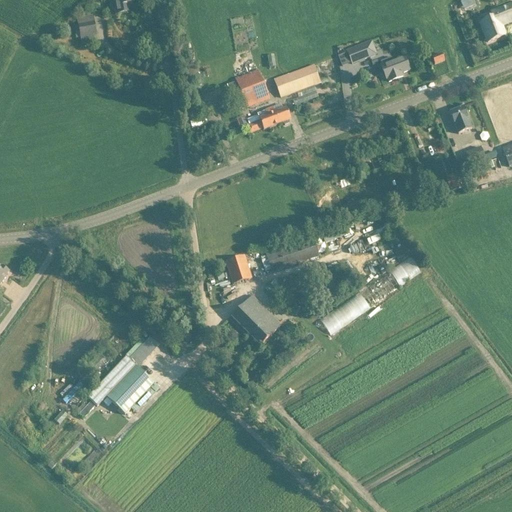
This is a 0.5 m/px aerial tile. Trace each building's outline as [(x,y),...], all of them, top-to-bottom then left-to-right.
[(109,0),(110,2),(109,2),(111,9),(115,11),(116,15),(118,15),(128,13),(127,5),(132,4),(131,0),(109,0)] [(511,23),(511,3),(490,12),(492,18),(478,23),(486,45),(507,37),(503,27),(511,23)] [(93,15),(77,18),(82,45),(95,43),(94,35),(96,34),(93,15)] [(364,44),(347,51),(347,52),(348,53),(351,63),(352,65),(370,58),(366,48),(365,45),(364,45),(364,44)] [(432,58),(435,65),(444,61),(442,54),(432,58)] [(274,55),(267,57),(270,69),(276,67),(274,55)] [(404,57),(393,61),(392,58),(388,59),(381,62),(382,65),(381,66),(386,80),(388,80),(389,83),(403,77),(401,73),(403,72),(404,73),(410,71),(404,57)] [(274,81),(277,89),(281,99),(321,84),(317,75),(314,66),(281,78),(274,81)] [(269,99),(258,71),(236,80),(247,108),(269,99)] [(324,79),(325,88),(332,87),(331,78),(324,79)] [(272,109),(265,112),(267,117),(266,117),(268,123),(277,119),(279,125),(291,121),(286,109),(283,110),(282,105),(272,109)] [(449,113),(453,123),(454,126),(458,135),(472,130),(468,121),(469,120),(467,117),(464,108),(449,113)] [(245,117),(235,120),(239,131),(248,127),(251,134),(263,129),(264,131),(279,125),(277,119),(268,123),(266,117),(267,117),(265,112),(258,114),(258,116),(247,121),(246,121),(245,117)] [(424,186),(408,143),(399,146),(414,190),(424,186)] [(511,146),(502,151),(509,168),(511,167),(511,146)] [(427,147),(423,149),(428,159),(432,157),(427,147)] [(465,154),(473,175),(489,169),(485,160),(481,148),(465,154)] [(373,153),(353,161),(356,169),(361,167),(364,174),(392,164),(386,149),(374,154),(373,153)] [(446,177),(451,192),(462,188),(458,174),(446,177)] [(344,191),(356,187),(355,181),(342,185),(344,191)] [(362,201),(343,207),(346,214),(364,208),(362,201)] [(369,208),(371,215),(385,212),(383,205),(369,208)] [(322,256),(330,254),(329,249),(349,244),(345,229),(317,237),(322,256)] [(272,273),(319,257),(313,239),(266,255),(272,273)] [(225,263),(233,286),(252,279),(244,257),(225,263)] [(331,336),(425,277),(414,259),(389,274),(388,273),(384,276),(387,281),(322,322),(331,336)] [(0,285),(7,276),(6,276),(10,272),(1,266),(0,267),(0,285)] [(313,280),(305,272),(298,279),(306,288),(313,280)] [(278,283),(276,281),(266,290),(281,305),(284,302),(289,306),(306,289),(293,277),(278,283)] [(327,287),(323,282),(319,285),(322,290),(327,287)] [(260,348),(267,341),(282,326),(260,303),(253,296),(231,318),(260,348)] [(103,353),(87,370),(93,376),(109,359),(103,353)] [(134,360),(139,370),(151,363),(146,354),(134,360)] [(107,398),(125,415),(147,392),(154,385),(136,367),(107,398)] [(154,385),(147,392),(152,397),(159,389),(154,385)] [(73,406),(70,409),(73,412),(79,406),(74,402),(72,405),(73,406)] [(83,405),(76,413),(84,420),(95,408),(90,404),(86,408),(83,405)] [(67,413),(58,422),(64,427),(72,419),(67,413)]
